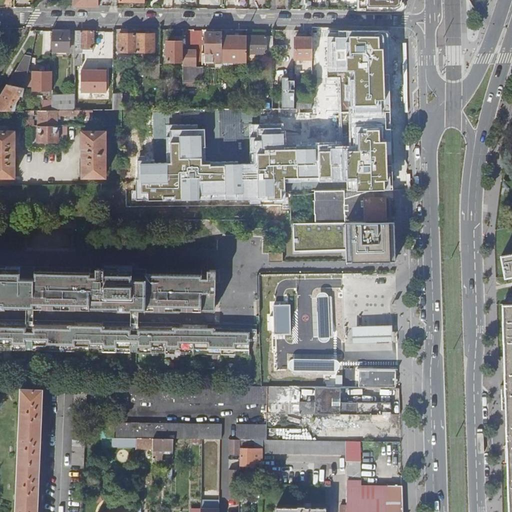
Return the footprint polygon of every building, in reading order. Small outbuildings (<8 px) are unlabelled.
[(402,9),(402,0),(323,0),(324,11),(402,9)] [(69,51),(69,30),(53,30),(52,51),(69,51)] [(315,223),(393,222),(387,30),(311,30),(315,223)] [(113,94),(113,65),(100,65),(100,92),(99,93),(89,93),(87,92),(88,66),(84,66),(84,57),(81,57),(82,53),(82,48),(92,48),(92,46),(92,42),(93,31),(75,31),(75,95),(75,110),(93,110),(103,110),(113,110),(113,94)] [(221,57),(221,32),(205,32),(204,63),(221,63),(221,57)] [(137,51),(137,34),(119,33),(119,51),(137,51)] [(154,34),(137,34),(137,51),(154,52),(154,34)] [(246,54),(246,36),(229,36),(229,42),(227,42),(226,47),(229,47),(229,53),(246,54)] [(273,51),(273,36),(259,36),(246,36),(246,54),(246,61),(251,61),(251,53),(266,53),(266,51),(273,51)] [(312,59),(312,42),(312,38),(295,37),(295,59),(312,59)] [(182,49),(182,42),(167,41),(167,61),(182,62),(182,49)] [(195,49),(182,49),(182,62),(182,67),(195,67),(195,49)] [(0,96),(0,110),(14,110),(18,95),(23,96),(32,52),(27,51),(0,96)] [(159,72),(159,57),(151,56),(151,72),(159,72)] [(221,63),(221,70),(229,70),(229,57),(221,57),(221,63)] [(195,67),(182,67),(182,84),(189,84),(189,81),(202,81),(202,67),(195,67)] [(32,90),(52,90),(52,72),(32,71),(32,90)] [(122,94),(113,94),(113,110),(121,110),(122,94)] [(14,110),(20,110),(23,96),(18,95),(14,110)] [(75,110),(75,95),(52,95),(52,110),(75,110)] [(93,115),(93,110),(75,110),(52,110),(39,110),(39,125),(58,125),(58,117),(58,115),(60,115),(93,115)] [(10,125),(0,124),(0,176),(14,177),(14,157),(16,157),(16,151),(14,151),(14,131),(10,131),(10,125)] [(58,142),(58,125),(39,125),(39,142),(58,142)] [(205,126),(166,126),(166,161),(137,161),(137,201),(286,200),(285,177),(312,178),(312,148),(285,148),(285,127),(256,127),(250,127),(250,162),(205,162),(205,126)] [(105,131),(83,131),(83,151),(81,151),(81,157),(83,157),(83,176),(105,177),(105,131)] [(269,262),(283,262),(282,252),(268,252),(269,262)] [(511,254),(501,257),(505,278),(511,276),(511,254)] [(0,303),(27,304),(34,304),(131,306),(137,306),(138,306),(215,307),(216,270),(202,270),(202,272),(147,271),(147,268),(0,265),(0,303)] [(321,273),(260,273),(260,292),(287,292),(287,285),(298,285),(299,294),(312,294),(312,287),(321,287),(321,273)] [(506,305),(502,305),(503,321),(502,322),(503,342),(503,343),(504,374),(505,394),(505,395),(506,447),(507,447),(507,464),(508,479),(507,479),(508,500),(509,501),(508,511),(511,511),(511,296),(506,296),(506,305)] [(273,316),(272,385),(313,386),(314,303),(273,302),(273,312),(263,312),(263,316),(273,316)] [(391,312),(363,312),(364,353),(392,352),(391,312)] [(0,349),(56,351),(250,355),(251,326),(138,324),(138,322),(130,322),(130,323),(34,321),(34,319),(27,319),(27,321),(0,320),(0,349)] [(395,387),(395,371),(359,370),(359,387),(395,387)] [(267,401),(268,386),(261,386),(209,385),(118,384),(117,398),(267,401)] [(390,402),(346,402),(341,402),(340,387),(299,387),(299,394),(315,394),(315,403),(299,402),(299,414),(390,415),(390,402)] [(37,511),(43,389),(21,388),(15,511),(37,511)] [(84,466),(87,392),(75,391),(72,465),(84,466)] [(282,413),(267,413),(267,425),(267,440),(281,440),(282,413)] [(116,422),(116,437),(136,437),(153,438),(174,438),(202,439),(221,439),(222,439),(222,424),(116,422)] [(267,440),(267,425),(237,424),(237,439),(240,439),(263,440),(267,440)] [(119,448),(135,448),(136,448),(136,437),(116,437),(115,437),(114,450),(119,451),(119,448)] [(136,437),(136,448),(150,448),(151,450),(153,450),(153,449),(153,438),(136,437)] [(153,449),(158,449),(173,449),(174,438),(153,438),(153,449)] [(240,439),(237,439),(229,439),(229,454),(240,454),(240,449),(240,439)] [(361,441),(281,440),(267,440),(263,440),(263,449),(263,453),(348,454),(347,480),(361,480),(361,441)] [(240,449),(240,454),(240,467),(243,467),(243,465),(255,465),(255,462),(263,462),(263,453),(263,449),(240,449)] [(240,500),(240,470),(228,470),(228,499),(240,500)] [(402,511),(403,485),(361,485),(361,480),(347,480),(347,507),(340,507),(339,511),(402,511)]
